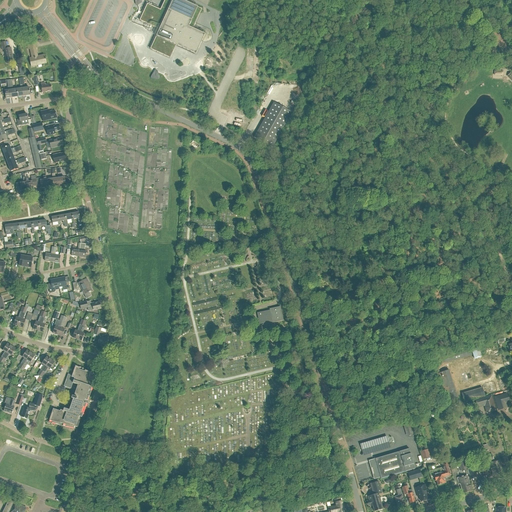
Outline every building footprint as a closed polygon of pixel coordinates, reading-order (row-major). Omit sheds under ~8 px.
[(170,58),(177,43),(196,52),(197,52),(202,39),(205,34),(200,32),(193,29),(200,13),(202,9),(182,0),(164,0),(164,1),(160,10),(159,9),(147,4),(139,20),(159,29),(150,49),(170,58)] [(7,48),(6,45),(6,43),(1,44),(1,46),(2,50),(4,49),(6,60),(7,63),(14,62),(13,58),(11,47),(7,48)] [(38,56),(35,44),(27,46),(28,49),(30,49),(32,58),(29,58),(31,67),(46,63),(44,55),(38,56)] [(158,73),(157,72),(157,71),(156,70),(155,70),(154,71),(154,72),(151,77),(150,77),(150,78),(151,79),(152,79),(158,80),(159,80),(159,79),(160,79),(160,78),(160,77),(158,73)] [(8,83),(8,84),(7,85),(8,90),(7,90),(5,90),(4,88),(1,89),(2,95),(5,94),(6,98),(12,98),(11,89),(10,86),(12,86),(13,86),(12,83),(11,83),(10,83),(8,83)] [(45,85),(45,83),(41,83),(42,92),(52,91),(51,84),(45,85)] [(272,147),(292,113),(274,102),(254,137),(272,147)] [(47,112),(46,110),(41,112),(43,121),(49,120),(49,119),(53,118),(53,119),(56,118),(57,118),(55,111),(52,112),(52,111),(47,112)] [(20,120),(17,120),(18,126),(21,125),(22,126),(28,125),(27,114),(19,115),(20,120)] [(42,124),(33,126),(34,133),(37,132),(37,130),(43,129),(42,124)] [(48,135),(52,134),(55,133),(55,131),(60,130),(58,124),(50,126),(46,127),(48,135)] [(6,136),(9,135),(8,133),(0,135),(0,142),(3,141),(4,144),(10,142),(9,139),(7,140),(6,136)] [(51,148),(59,146),(59,145),(63,144),(61,138),(49,141),(51,148)] [(5,147),(2,148),(4,154),(15,150),(16,152),(19,151),(17,147),(11,149),(10,146),(9,145),(11,145),(11,143),(10,142),(4,144),(5,147)] [(4,154),(6,160),(14,157),(12,154),(16,152),(15,150),(4,154)] [(67,160),(65,153),(59,154),(59,153),(52,155),(54,163),(67,160)] [(6,160),(8,166),(19,162),(18,160),(15,161),(14,157),(6,160)] [(19,162),(8,166),(10,171),(18,169),(17,166),(20,164),(23,163),(21,159),(18,160),(19,162)] [(119,171),(118,176),(123,177),(122,181),(127,182),(129,173),(119,171)] [(26,178),(27,190),(33,189),(33,186),(37,186),(36,179),(32,179),(32,181),(29,182),(28,174),(25,174),(26,178)] [(40,178),(36,179),(37,186),(41,185),(41,188),(47,187),(46,178),(46,176),(43,176),(43,180),(40,180),(40,178)] [(73,219),(74,219),(78,218),(79,222),(81,221),(81,218),(80,218),(79,212),(72,214),(73,219)] [(75,223),(74,219),(73,219),(72,214),(65,215),(66,220),(67,220),(71,219),(72,223),(74,223),(75,223)] [(65,215),(58,216),(59,222),(60,221),(63,221),(63,225),(64,224),(65,228),(68,227),(67,220),(66,220),(65,215)] [(61,225),(60,221),(59,222),(58,216),(52,217),(53,223),(58,222),(59,226),(61,225)] [(40,227),(41,227),(45,226),(46,232),(48,231),(48,234),(51,234),(51,231),(50,225),(47,226),(46,220),(39,221),(40,227)] [(33,228),(34,227),(39,227),(39,230),(41,230),(41,227),(40,227),(39,221),(32,222),(33,228)] [(32,222),(26,223),(26,228),(27,228),(32,228),(32,231),(32,234),(35,234),(35,231),(34,227),(33,228),(32,222)] [(28,232),(27,228),(26,228),(26,223),(19,224),(19,229),(20,229),(25,229),(25,232),(26,235),(28,234),(28,232)] [(14,234),(13,230),(12,224),(5,225),(6,235),(14,234)] [(21,233),(20,229),(19,229),(19,224),(12,224),(13,230),(14,230),(16,230),(16,233),(17,233),(18,239),(21,238),(20,233),(21,233)] [(79,256),(81,244),(79,243),(78,249),(72,248),(71,255),(79,256)] [(81,244),(79,256),(86,258),(87,250),(84,250),(85,244),(81,243),(81,244)] [(52,262),(54,247),(52,247),(51,254),(46,253),(45,261),(52,262)] [(54,247),(52,262),(59,263),(61,255),(56,255),(57,248),(54,247)] [(65,277),(57,278),(58,281),(59,286),(59,287),(62,286),(63,290),(67,289),(70,289),(69,282),(66,283),(65,277)] [(48,285),(46,285),(47,291),(49,290),(50,292),(50,293),(54,292),(55,291),(55,290),(58,289),(60,289),(59,287),(59,286),(58,281),(57,278),(50,280),(51,284),(48,285)] [(80,282),(78,283),(79,283),(79,284),(80,285),(80,286),(80,287),(82,290),(84,294),(86,298),(91,296),(89,292),(91,291),(92,291),(89,285),(90,284),(87,279),(81,281),(80,282)] [(87,302),(80,303),(81,309),(88,308),(89,312),(93,311),(101,309),(99,303),(96,303),(92,304),(88,305),(87,302)] [(13,324),(18,326),(24,308),(22,307),(18,317),(16,317),(13,324)] [(269,309),(270,311),(257,313),(259,325),(272,322),(273,323),(281,321),(283,321),(280,307),(278,307),(269,309)] [(24,308),(18,326),(23,327),(25,320),(23,319),(26,308),(24,308)] [(33,329),(37,330),(44,312),(41,311),(38,322),(35,321),(33,329)] [(44,312),(37,330),(42,332),(45,325),(42,324),(46,313),(44,312)] [(55,326),(52,333),(57,335),(64,316),(62,315),(60,320),(57,319),(57,320),(55,325),(55,326)] [(64,316),(57,335),(62,337),(64,329),(62,328),(66,317),(64,316)] [(72,337),(77,339),(83,320),(81,320),(78,328),(77,331),(75,330),(72,337)] [(83,320),(77,339),(81,341),(84,333),(82,333),(86,321),(83,320)] [(100,336),(99,336),(102,328),(97,326),(94,334),(96,335),(95,338),(99,340),(98,343),(106,346),(108,340),(103,338),(104,336),(101,335),(100,336)] [(1,357),(0,358),(0,362),(0,363),(4,358),(5,355),(11,346),(7,344),(3,350),(5,351),(3,354),(1,357)] [(4,358),(0,363),(2,364),(6,359),(8,356),(9,354),(11,355),(15,349),(11,346),(5,355),(4,358)] [(21,363),(23,364),(31,353),(26,350),(22,357),(24,358),(21,363)] [(23,364),(20,369),(22,370),(25,366),(26,364),(29,366),(33,361),(32,360),(35,355),(31,353),(23,364)] [(37,375),(39,376),(50,359),(46,357),(42,363),(44,365),(37,375)] [(50,359),(39,376),(41,378),(48,367),(50,369),(54,362),(50,359)] [(91,386),(95,374),(75,366),(72,375),(68,374),(64,386),(71,389),(73,383),(78,385),(74,396),(72,395),(71,398),(73,398),(69,410),(64,408),(63,411),(60,410),(60,411),(53,409),(48,422),(77,429),(81,417),(92,386),(91,386)] [(450,372),(442,374),(446,390),(454,388),(450,372)] [(507,394),(494,398),(498,410),(504,408),(503,403),(509,402),(507,394)] [(496,411),(492,395),(475,400),(478,408),(484,406),(486,413),(496,411)] [(25,406),(21,417),(27,419),(30,410),(35,411),(35,410),(37,410),(38,406),(39,406),(41,399),(36,397),(33,404),(35,405),(34,407),(31,407),(30,408),(25,406)] [(13,406),(15,400),(11,399),(9,404),(6,403),(3,411),(12,414),(15,406),(13,406)] [(413,434),(409,419),(401,422),(403,426),(404,426),(407,436),(413,434)] [(383,456),(382,456),(379,457),(375,459),(369,461),(374,479),(380,477),(381,479),(393,475),(405,471),(406,471),(415,469),(409,448),(400,451),(399,451),(385,456),(383,456)] [(423,460),(430,458),(428,450),(420,452),(423,460)] [(493,462),(492,460),(494,460),(492,454),(486,456),(492,477),(494,476),(495,481),(503,479),(500,470),(502,469),(499,460),(493,462)] [(449,470),(448,466),(447,462),(441,463),(443,467),(429,471),(432,479),(434,478),(435,481),(436,481),(438,485),(439,486),(442,485),(441,484),(442,484),(446,483),(444,477),(451,475),(449,470)] [(483,488),(489,486),(492,485),(491,482),(489,476),(491,476),(490,475),(488,469),(487,469),(483,470),(484,474),(485,474),(485,475),(486,475),(485,475),(484,476),(480,477),(479,477),(480,479),(483,488)] [(420,470),(414,472),(416,479),(422,477),(420,470)] [(470,485),(467,475),(457,478),(459,485),(460,484),(463,494),(473,491),(471,485),(470,485)] [(383,509),(378,494),(381,493),(378,482),(372,484),(375,495),(368,497),(369,501),(368,501),(368,502),(367,503),(368,504),(368,505),(370,505),(371,506),(372,505),(374,511),(383,509)] [(429,499),(424,485),(415,488),(417,497),(419,496),(420,502),(429,499)] [(409,491),(407,486),(402,487),(404,495),(407,494),(410,504),(415,502),(411,490),(409,491)] [(397,507),(405,505),(401,489),(396,490),(398,496),(394,497),(397,507)] [(24,511),(26,508),(12,501),(9,500),(3,511),(24,511)] [(330,511),(343,511),(344,511),(342,501),(335,502),(336,506),(330,507),(330,511)]
